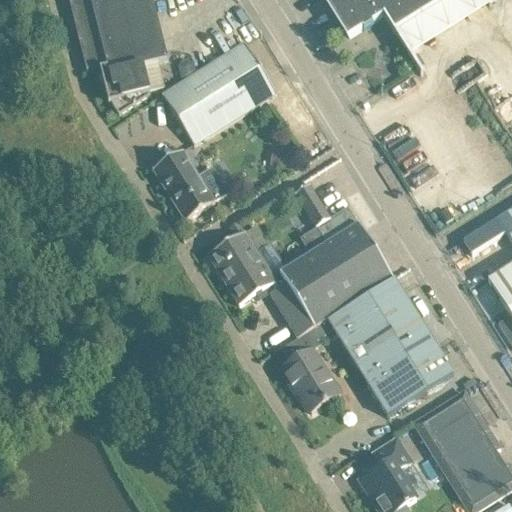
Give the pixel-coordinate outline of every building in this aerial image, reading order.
[(67,0),(87,75),(100,72),(107,70),(109,77),(143,68),(168,62),(151,0),(67,0)] [(447,0),(324,0),(349,40),(362,31),(363,33),(373,27),(372,25),(383,18),(393,34),(447,0)] [(194,149),(276,97),(244,46),(162,98),(194,149)] [(107,70),(100,72),(100,73),(108,106),(110,106),(119,119),(150,98),(148,96),(150,96),(143,68),(109,77),(107,70)] [(182,154),(153,172),(186,224),(215,206),(182,154)] [(308,188),(295,197),(316,230),(329,222),(313,195),(308,188)] [(273,295),(270,297),(298,342),(310,334),(315,331),(321,328),(375,293),(392,283),(393,283),(358,227),(347,210),(329,222),(316,230),(326,247),(310,257),(283,274),(276,279),(279,284),(282,289),(273,295)] [(511,247),(511,213),(497,223),(511,247)] [(209,261),(207,262),(214,273),(216,272),(239,309),(270,290),(276,286),(273,282),(256,255),(266,248),(265,246),(255,230),(245,237),(244,235),(238,225),(229,231),(235,241),(207,258),(209,261)] [(511,269),(488,284),(510,319),(498,327),(511,348),(511,269)] [(453,378),(394,284),(328,325),(387,420),(453,378)] [(280,373),(289,388),(292,386),(304,405),(301,407),(310,421),(326,411),(324,408),(340,398),(312,353),(280,373)] [(464,396),(447,406),(414,428),(466,511),(481,511),(511,493),(511,471),(509,467),(504,470),(495,456),(500,453),(464,396)] [(416,503),(405,486),(398,474),(411,466),(397,442),(391,446),(374,457),(382,470),(365,482),(379,505),(374,508),(376,511),(406,511),(405,510),(416,503)]
